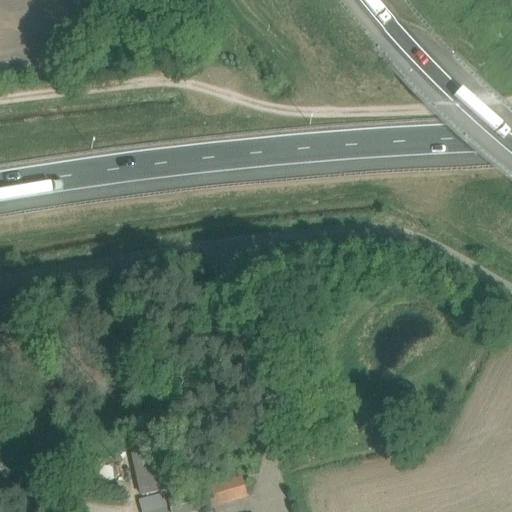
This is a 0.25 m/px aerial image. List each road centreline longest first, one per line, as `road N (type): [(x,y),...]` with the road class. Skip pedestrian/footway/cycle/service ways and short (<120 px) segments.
road 1 (unclassified): [(0,278),(203,239),(356,228),(432,246),(511,290)]
road 2 (track): [(0,100),(169,80),(292,112),(511,104)]
road 3 (motorway): [(0,184),(373,141),(511,138)]
road 4 (motorway): [(369,0),(429,70),(511,146)]
